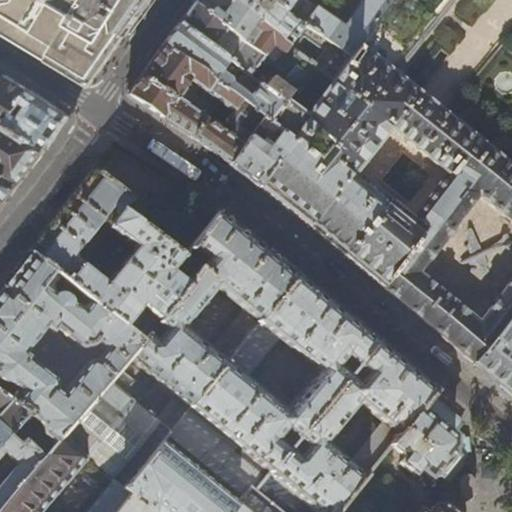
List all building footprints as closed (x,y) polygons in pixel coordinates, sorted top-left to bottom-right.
[(152,0),(0,0),(0,32),(69,74),(92,88),(97,81),(152,0)] [(274,66),(287,47),(225,0),(195,0),(194,2),(192,5),(261,56),(274,66)] [(225,0),(287,47),(332,80),(349,57),(270,0),(225,0)] [(287,212),(317,236),(374,282),(426,325),(473,363),(511,312),(511,167),(395,71),(453,0),(390,0),(349,57),(332,80),(287,47),(274,66),(261,56),(247,77),(280,102),(265,121),(291,141),(256,187),(287,212)] [(270,0),(349,57),(390,0),(270,0)] [(186,13),(177,25),(247,77),(261,56),(192,5),(186,13)] [(166,41),(164,44),(260,118),(265,121),(280,102),(247,77),(177,25),(166,41)] [(130,97),(158,117),(164,121),(192,141),(228,166),(260,118),(164,44),(128,94),(127,95),(130,97)] [(0,78),(0,208),(7,200),(46,150),(67,119),(67,116),(16,83),(6,76),(3,80),(0,78)] [(254,185),(256,187),(291,141),(265,121),(260,118),(228,166),(254,185)] [(128,201),(107,185),(90,171),(53,218),(26,253),(54,276),(69,287),(139,342),(190,280),(187,278),(183,279),(180,281),(169,272),(179,257),(119,212),(128,201)] [(122,491),(166,436),(296,277),(272,257),(217,212),(181,259),(197,270),(190,280),(139,342),(128,357),(181,401),(162,424),(124,393),(133,382),(118,369),(58,439),(122,491)] [(49,282),(54,276),(26,253),(0,284),(0,382),(1,383),(5,384),(15,392),(8,402),(25,415),(6,437),(17,448),(22,443),(42,459),(58,439),(118,369),(128,357),(139,342),(69,287),(63,296),(57,295),(54,295),(48,291),(49,282)] [(250,485),(254,488),(376,342),(336,309),(296,277),(166,436),(240,498),(250,485)] [(511,312),(473,363),(511,395),(511,312)] [(417,411),(426,401),(435,390),(413,372),(376,342),(254,488),(282,511),(334,511),(390,444),(417,411)] [(0,444),(6,437),(25,415),(8,402),(0,396),(0,444)] [(452,439),(417,411),(390,444),(428,476),(430,475),(434,475),(436,474),(437,474),(451,457),(449,456),(450,454),(450,452),(449,451),(452,447),(452,439)] [(282,511),(254,488),(250,485),(240,498),(166,436),(122,491),(127,495),(113,511),(282,511)] [(0,509),(42,459),(22,443),(17,448),(6,437),(0,444),(0,509)] [(0,511),(113,511),(127,495),(122,491),(58,439),(42,459),(0,509),(0,511)] [(456,481),(458,481),(459,497),(458,498),(464,503),(465,501),(469,501),(469,502),(471,501),(475,496),(474,487),(473,478),(468,474),(467,474),(466,476),(462,476),(461,475),(460,475),(460,476),(456,481)]
